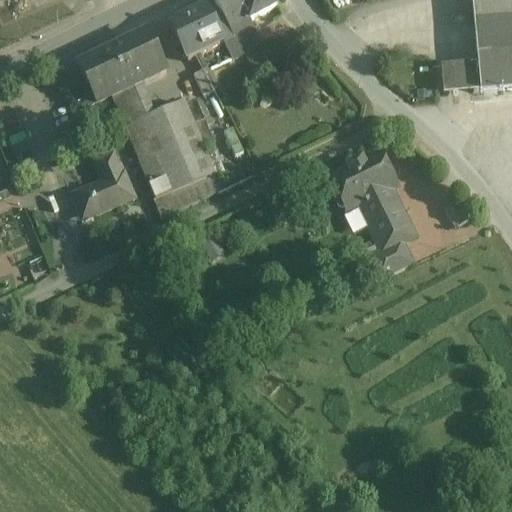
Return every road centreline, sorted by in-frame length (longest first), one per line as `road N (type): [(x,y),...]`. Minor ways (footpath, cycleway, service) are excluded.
road 1 (residential): [(299,0),(363,80),(465,168),(511,232)]
road 2 (tertiary): [(0,80),(147,0)]
